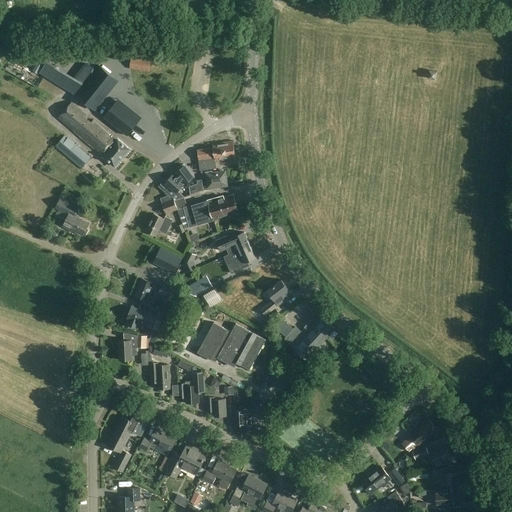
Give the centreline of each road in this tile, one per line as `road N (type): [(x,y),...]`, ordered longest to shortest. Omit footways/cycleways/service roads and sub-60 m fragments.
road 1 (tertiary): [(424,388),(332,312),(293,263),(261,187),(251,115)]
road 2 (residential): [(338,478),(306,480),(113,381)]
road 3 (tertiary): [(484,511),(476,448),(424,388)]
road 4 (residential): [(93,511),(91,427),(113,381)]
road 5 (residential): [(113,381),(92,353),(109,258)]
road 6 (residential): [(424,388),(338,478)]
